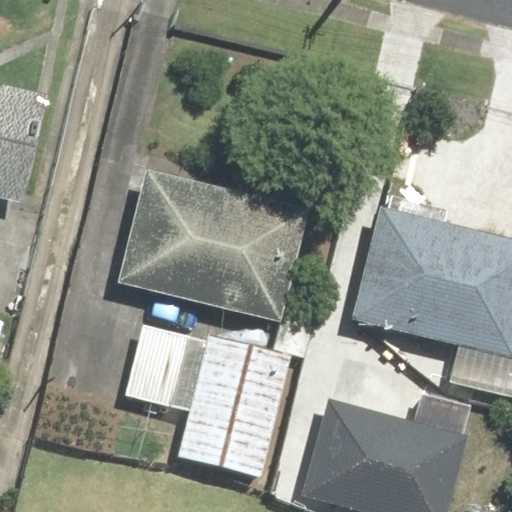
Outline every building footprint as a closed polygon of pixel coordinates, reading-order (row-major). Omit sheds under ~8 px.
[(0,91),(0,208),(9,210),(35,100),(0,91)] [(132,175),(105,289),(268,328),(295,214),(132,175)] [(444,352),(435,387),(492,402),(511,321),(511,248),(370,212),(341,326),(444,352)] [(277,360),(131,329),(115,405),(176,418),(166,465),(251,483),(277,360)] [(511,416),(511,347),(496,413),(511,416)] [(393,424),(315,404),(290,502),(329,511),(445,511),(469,420),(399,402),(393,424)]
